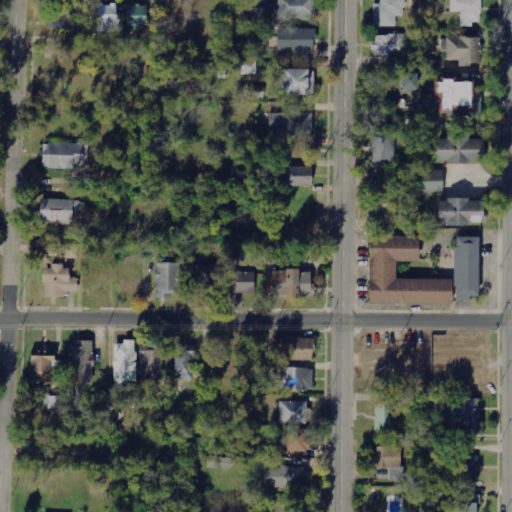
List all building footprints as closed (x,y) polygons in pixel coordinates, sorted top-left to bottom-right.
[(314,18),(314,0),(277,0),(278,19),(314,18)] [(396,27),(396,15),(405,15),(404,0),(379,0),(380,4),(374,4),(373,26),(396,27)] [(481,0),(450,0),(450,12),(460,12),(460,24),(481,25),(481,0)] [(97,5),(97,32),(119,32),(119,13),(117,13),(116,4),(97,5)] [(147,28),(148,6),(127,5),(126,27),(147,28)] [(270,25),(270,8),(255,8),(255,25),(270,25)] [(276,28),(277,51),(314,51),(313,28),(276,28)] [(408,34),(372,34),(372,55),(408,56),(408,34)] [(480,37),(446,37),(446,60),(458,60),(458,65),(479,65),(480,37)] [(257,75),(256,62),(237,62),(237,75),(257,75)] [(232,65),(218,65),(218,79),(232,79),(232,65)] [(314,69),(282,69),(282,94),(314,95),(314,69)] [(417,73),(402,73),(402,90),(417,91),(417,73)] [(469,106),(470,81),(435,80),(435,93),(440,93),(439,111),(449,111),(449,106),(469,106)] [(246,99),(264,98),(264,87),(245,88),(246,99)] [(312,112),(269,114),(270,136),(312,135),(312,112)] [(394,137),(372,137),(372,165),(394,164),(394,137)] [(482,137),(436,137),(437,163),(482,162),(482,137)] [(42,167),(89,167),(89,144),(42,143),(42,167)] [(311,166),(283,167),(284,186),(312,186),(311,166)] [(443,193),(443,170),(419,171),(419,194),(443,193)] [(371,213),(395,214),(395,193),(372,193),(371,213)] [(39,223),(72,224),(73,212),(79,212),(79,200),(40,199),(39,223)] [(435,200),(436,225),(486,224),(485,199),(435,200)] [(369,306),(453,306),(453,304),(478,303),(478,238),(453,238),(454,281),(395,281),(395,263),(418,263),(418,238),(369,238),(369,306)] [(78,258),(77,245),(65,245),(65,258),(78,258)] [(44,298),(65,297),(65,292),(77,292),(77,278),(70,278),(70,268),(65,268),(65,258),(43,258),(44,298)] [(155,298),(171,299),(171,293),(180,293),(181,263),(155,262),(155,298)] [(196,266),(196,295),(219,295),(218,265),(196,266)] [(311,270),(272,270),(272,296),(312,296),(311,270)] [(255,292),(255,273),(228,273),(228,292),(255,292)] [(314,360),(313,337),(280,338),(280,361),(314,360)] [(92,341),(69,341),(70,382),(93,382),(92,341)] [(113,342),(113,383),(136,383),(136,342),(113,342)] [(140,378),(162,379),(162,346),(140,346),(140,378)] [(175,380),(195,379),(194,346),(175,346),(175,380)] [(30,353),(31,382),(53,382),(52,361),(55,361),(54,352),(30,353)] [(313,369),(274,368),(273,390),(312,391),(313,369)] [(63,407),(63,395),(43,395),(42,407),(63,407)] [(466,423),(466,429),(478,429),(478,400),(447,399),(446,422),(466,423)] [(308,401),(279,402),(280,424),(308,423),(308,401)] [(375,404),(375,429),(394,429),(394,403),(375,404)] [(283,451),(309,452),(310,429),(284,429),(283,451)] [(402,447),(371,448),(371,469),(389,468),(389,481),(402,481),(402,447)] [(479,480),(479,455),(457,455),(457,481),(479,480)] [(209,468),(232,469),(232,458),(209,457),(209,468)] [(288,487),(289,481),(306,482),(306,467),(264,466),(264,487),(288,487)] [(475,511),(475,504),(480,504),(480,495),(459,495),(458,511),(475,511)]
